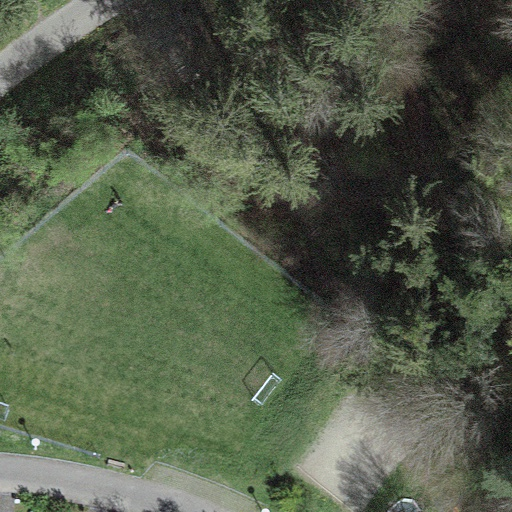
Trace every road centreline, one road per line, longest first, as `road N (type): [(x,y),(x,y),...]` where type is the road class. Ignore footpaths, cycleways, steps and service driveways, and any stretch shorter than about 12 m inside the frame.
road 1 (residential): [(0,472),(182,511)]
road 2 (unclassified): [(0,71),(97,0)]
